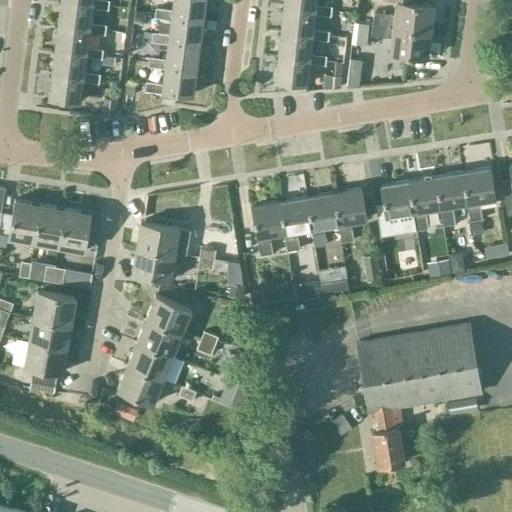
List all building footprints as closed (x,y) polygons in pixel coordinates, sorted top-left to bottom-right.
[(91,0),(92,0),(88,0),(59,0),(57,21),(88,25),(89,22),(91,7),(107,9),(108,0),(91,0)] [(171,15),(202,19),(204,0),(172,0),(172,9),(155,7),(154,16),(170,18),(171,15)] [(372,23),(430,30),(433,4),(420,3),(420,0),(388,0),(395,1),(393,14),(373,12),(372,23)] [(312,32),(312,29),(314,13),(330,15),(331,6),(315,4),(315,7),(283,3),(280,28),(312,32)] [(168,39),(199,43),(202,19),(171,15),(170,18),(168,33),(152,31),(151,40),(167,42),(168,39)] [(105,24),(89,22),(88,25),(57,21),(54,46),(85,50),(86,47),(88,31),(104,33),(105,24)] [(365,45),(368,24),(357,23),(355,43),(365,45)] [(426,57),(430,30),(372,23),(370,35),(390,37),(388,52),(426,57)] [(309,56),(309,53),(311,38),(327,40),(328,31),(312,29),(312,32),(280,28),(278,53),(309,56)] [(165,64),(195,68),(199,43),(168,39),(167,42),(165,58),(149,56),(148,65),(164,67),(165,64)] [(85,50),(54,46),(51,70),(82,74),(83,71),(84,56),(101,58),(102,49),(86,47),(85,50)] [(325,55),(309,53),(309,56),(278,53),(275,78),(306,82),(308,63),(324,65),(325,55)] [(192,93),(195,68),(165,64),(164,67),(162,82),(146,80),(145,90),(162,92),(162,89),(192,93)] [(82,74),(51,70),(48,96),(79,100),(81,80),(98,82),(99,73),(83,71),(82,74)] [(339,76),(324,75),(323,87),(339,86),(339,76)] [(117,98),(105,97),(102,113),(115,114),(117,98)] [(511,162),(508,163),(511,178),(501,180),(507,214),(511,213),(511,162)] [(489,166),(461,170),(466,202),(469,220),(481,218),(478,200),(494,197),(489,166)] [(466,202),(461,170),(434,175),(439,206),(442,225),(454,223),(451,204),(466,202)] [(434,175),(407,179),(412,210),(415,229),(427,227),(424,209),(439,206),(434,175)] [(412,210),(407,179),(380,184),(388,233),(400,231),(397,213),(412,210)] [(360,187),(332,191),(338,222),(337,223),(340,241),(352,239),(349,221),(365,218),(360,187)] [(338,222),(332,191),(306,196),(311,227),(310,227),(313,245),(325,243),(322,225),(337,223),(338,222)] [(306,196),(279,200),(284,231),(283,231),(286,250),(299,248),(296,229),(310,227),(311,227),(306,196)] [(7,236),(33,241),(39,203),(14,198),(11,214),(1,213),(0,215),(0,233),(8,235),(7,236)] [(284,231),(279,200),(251,204),(259,254),(271,252),(268,234),(283,231),(284,231)] [(33,241),(57,245),(64,207),(39,203),(33,241)] [(64,207),(57,245),(83,250),(89,211),(64,207)] [(139,220),(135,246),(173,252),(178,227),(139,220)] [(198,257),(213,259),(215,250),(210,249),(213,228),(199,226),(195,247),(200,247),(198,257)] [(173,252),(135,246),(131,271),(169,278),(173,252)] [(381,278),(377,252),(363,255),(368,280),(381,278)] [(212,268),(213,259),(198,257),(197,266),(212,268)] [(26,277),(29,263),(19,261),(17,275),(26,277)] [(348,287),(344,264),(319,268),(323,291),(348,287)] [(51,281),(54,267),(44,265),(42,280),(51,281)] [(63,268),(54,267),(51,281),(61,283),(63,268)] [(37,289),(32,314),(70,321),(75,296),(37,289)] [(145,317),(181,332),(190,308),(154,293),(145,317)] [(0,306),(9,310),(13,301),(0,296),(0,306)] [(32,314),(28,339),(66,346),(70,321),(32,314)] [(171,355),(181,332),(145,317),(135,340),(171,355)] [(397,425),(393,426),(390,406),(480,390),(468,322),(356,341),(368,410),(373,409),(376,429),(371,429),(378,466),(404,461),(397,425)] [(204,331),(200,340),(214,345),(217,336),(204,331)] [(66,346),(28,339),(23,364),(61,371),(66,346)] [(126,364),(162,379),(171,355),(135,340),(126,364)] [(214,345),(200,340),(196,348),(210,354),(214,345)] [(152,402),(162,379),(126,364),(116,388),(152,402)] [(54,380),(31,376),(28,390),(51,394),(54,380)] [(195,392),(181,387),(178,395),(191,400),(195,392)] [(478,408),(476,395),(448,400),(450,413),(478,408)] [(28,511),(0,502),(0,511),(28,511)]
